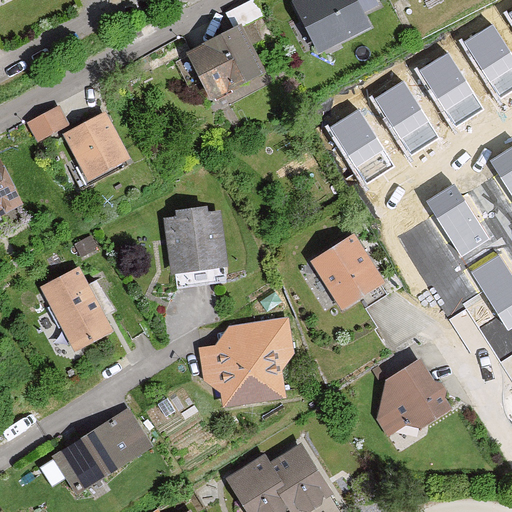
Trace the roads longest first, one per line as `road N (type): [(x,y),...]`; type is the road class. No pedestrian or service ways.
road 1 (residential): [(230,0),(0,118)]
road 2 (residential): [(511,117),(367,199)]
